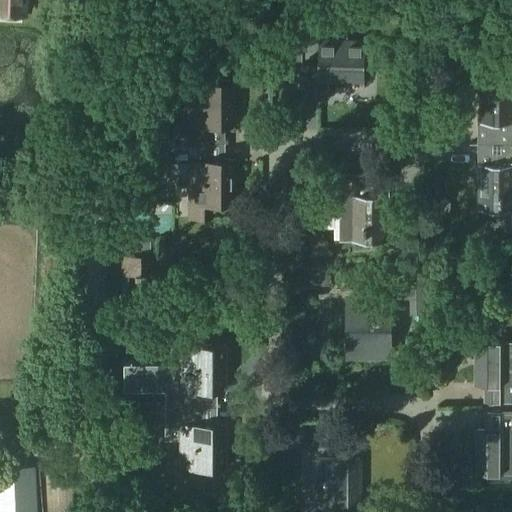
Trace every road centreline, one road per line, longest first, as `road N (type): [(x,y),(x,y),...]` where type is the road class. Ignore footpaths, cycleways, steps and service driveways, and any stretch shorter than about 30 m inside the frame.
road 1 (residential): [(424,10),(425,138),(271,139),(271,404),(424,404),(424,511)]
road 2 (unclassified): [(97,511),(105,0)]
